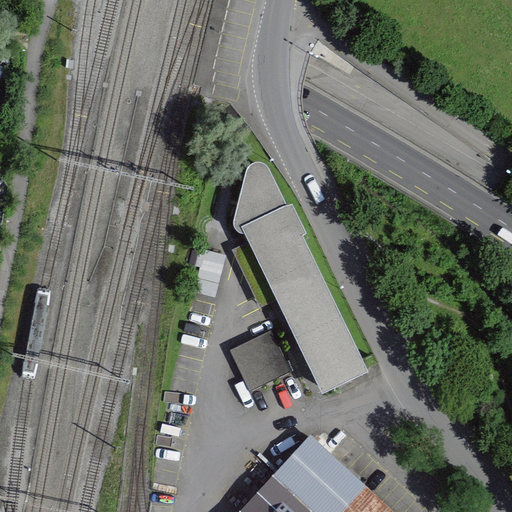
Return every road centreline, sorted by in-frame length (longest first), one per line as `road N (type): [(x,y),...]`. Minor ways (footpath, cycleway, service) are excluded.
road 1 (residential): [(510,511),(409,389),(285,130),(270,64),(280,0)]
road 2 (secondary): [(115,0),(511,231)]
